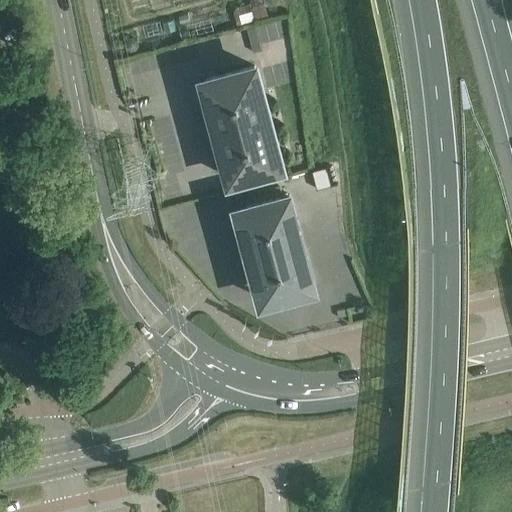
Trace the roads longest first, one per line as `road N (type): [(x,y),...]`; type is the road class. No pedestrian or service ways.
road 1 (motorway): [(420,0),(442,145),(446,244),(434,511)]
road 2 (secondary): [(223,391),(284,407),(329,407),(511,364)]
road 3 (secondary): [(511,339),(325,380),(278,378),(228,360)]
road 4 (secondary): [(100,217),(56,0)]
road 5 (secondary): [(100,217),(106,268),(121,301),(198,378)]
road 6 (secondary): [(228,360),(176,321),(100,217)]
road 7 (tertiary): [(60,470),(170,442),(223,391)]
road 8 (residential): [(68,504),(244,463)]
road 9 (tertiary): [(198,378),(140,427),(55,449)]
